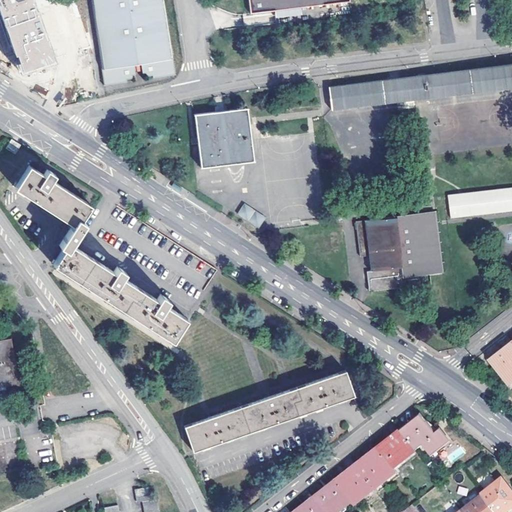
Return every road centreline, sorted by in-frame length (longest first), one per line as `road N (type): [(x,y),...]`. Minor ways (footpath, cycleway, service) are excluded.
road 1 (secondary): [(432,377),(60,139)]
road 2 (residential): [(200,88),(511,45)]
road 3 (residential): [(0,225),(163,451)]
road 4 (residential): [(432,377),(258,511)]
road 5 (residential): [(60,139),(95,112),(200,88)]
road 6 (residential): [(163,451),(33,511)]
